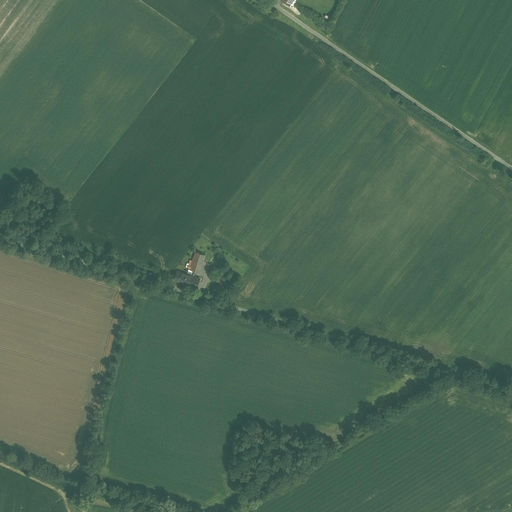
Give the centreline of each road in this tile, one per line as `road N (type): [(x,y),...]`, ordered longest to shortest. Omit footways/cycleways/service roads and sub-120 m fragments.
road 1 (unclassified): [(0,238),(511,393)]
road 2 (unclassified): [(270,0),(511,166)]
